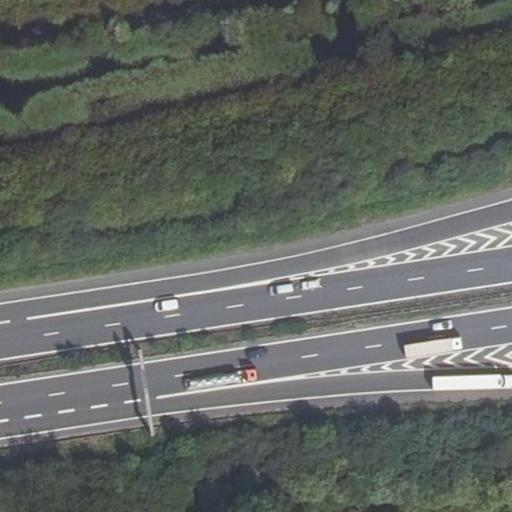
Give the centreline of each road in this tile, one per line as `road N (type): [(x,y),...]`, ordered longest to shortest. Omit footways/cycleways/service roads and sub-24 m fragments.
road 1 (trunk): [(511,210),(103,301),(42,333)]
road 2 (trunk): [(511,263),(42,333)]
road 3 (trunk): [(136,384),(511,325)]
road 4 (trunk): [(136,384),(197,403),(511,381)]
road 5 (trunk): [(0,405),(136,384)]
